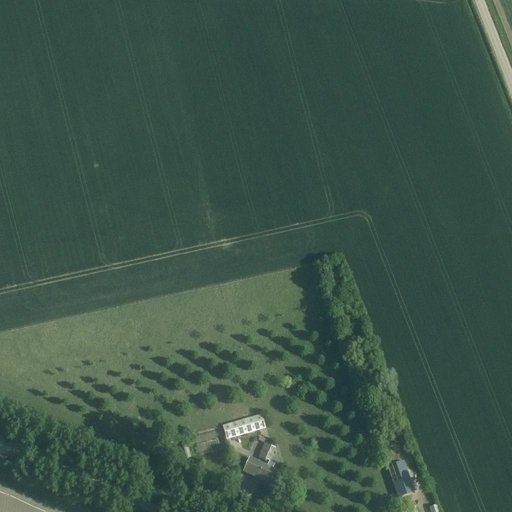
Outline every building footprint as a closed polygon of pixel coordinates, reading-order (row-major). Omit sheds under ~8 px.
[(223,427),(227,440),(264,430),(261,416),(223,427)] [(264,461),(271,447),(265,445),(258,459),(264,461)] [(249,459),(243,473),(273,486),(279,472),(272,469),(274,464),(269,462),(267,467),(249,459)] [(232,497),(235,490),(223,485),(220,492),(232,497)] [(409,511),(415,510),(411,498),(399,503),(402,511),(409,511)]
